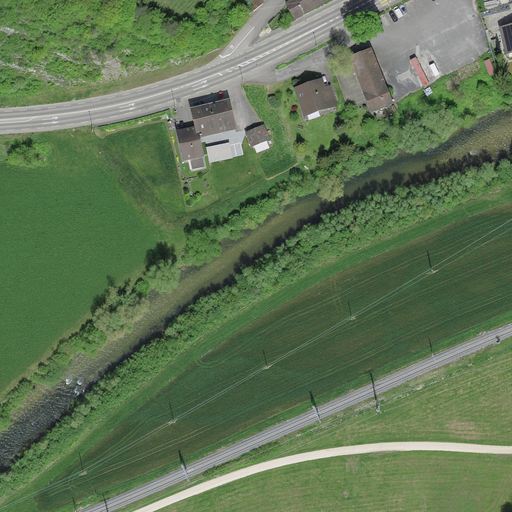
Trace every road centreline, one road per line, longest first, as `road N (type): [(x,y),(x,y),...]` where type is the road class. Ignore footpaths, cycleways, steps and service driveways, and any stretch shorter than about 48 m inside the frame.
road 1 (track): [(143,511),(309,455),(396,445),(511,449)]
road 2 (primary): [(0,121),(136,103),(217,75)]
road 3 (primary): [(217,75),(371,0)]
